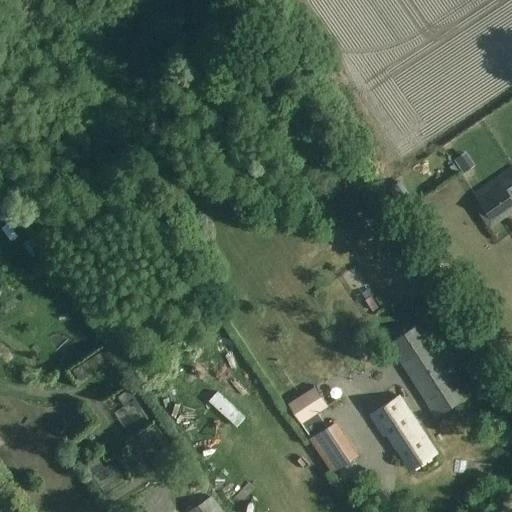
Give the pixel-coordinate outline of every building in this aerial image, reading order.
[(511,166),(474,193),(492,219),(511,205),(511,166)] [(436,417),(470,395),(422,321),(388,343),(436,417)] [(233,340),(224,347),(234,363),(244,356),(233,340)] [(301,430),(327,412),(314,393),(288,410),(301,430)] [(411,468),(436,453),(400,397),(372,414),(384,435),(388,433),(411,468)] [(359,455),(336,421),(310,439),(333,473),(359,455)] [(225,511),(212,493),(186,511),(225,511)]
